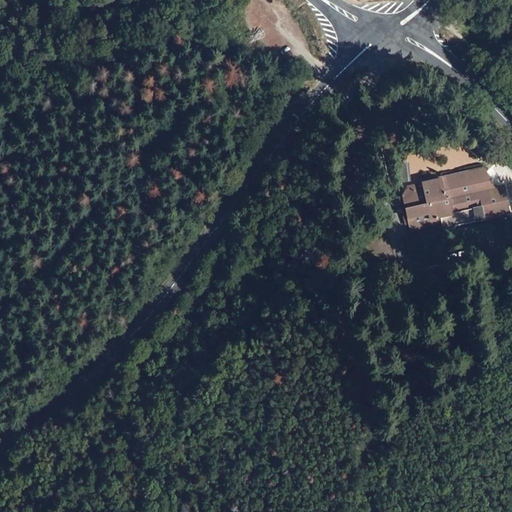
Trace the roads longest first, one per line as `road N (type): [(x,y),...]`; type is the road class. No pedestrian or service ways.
road 1 (tertiary): [(0,462),(139,346),(318,93),(384,36)]
road 2 (track): [(381,511),(379,455),(346,339),(319,193),(343,71)]
road 3 (tertiary): [(384,36),(464,79),(511,128)]
road 4 (track): [(384,36),(444,24),(511,72)]
